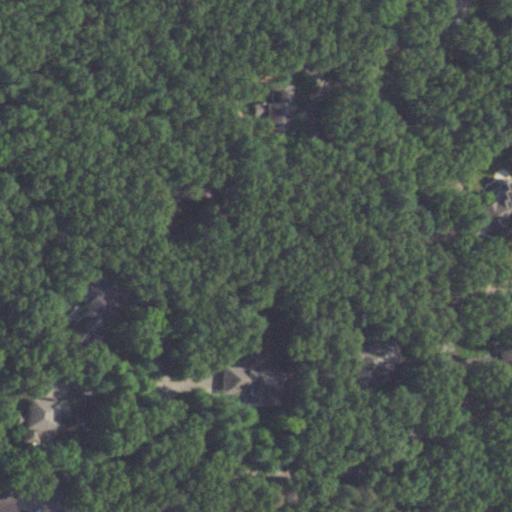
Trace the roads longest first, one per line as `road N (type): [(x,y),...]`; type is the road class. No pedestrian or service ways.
road 1 (residential): [(78,511),(200,500),(249,511),(388,490),(400,451),(424,431),(442,343),(357,0)]
road 2 (residential): [(279,0),(209,27),(80,21),(0,60)]
